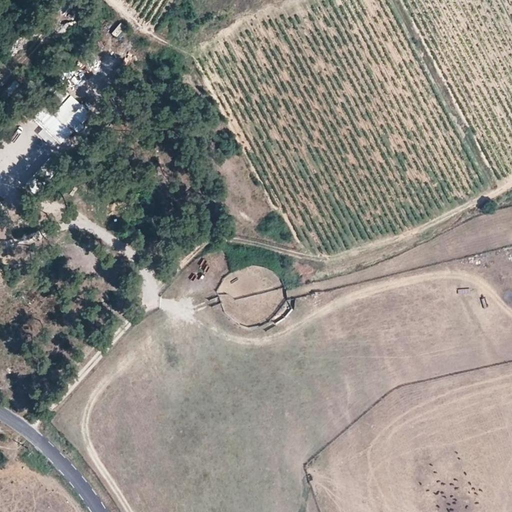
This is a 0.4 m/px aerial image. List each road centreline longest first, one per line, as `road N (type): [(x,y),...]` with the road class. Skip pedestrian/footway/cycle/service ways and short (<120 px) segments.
road 1 (track): [(27,432),(202,246),(237,239),(337,258),(511,182)]
road 2 (tertiary): [(99,511),(58,461),(0,413)]
